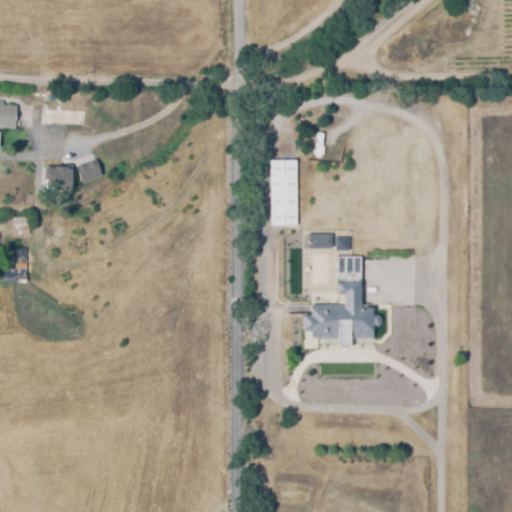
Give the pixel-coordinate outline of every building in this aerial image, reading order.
[(267,129),(249,129),(248,102),(266,101),(267,129)] [(87,125),(27,121),(27,108),(28,108),(29,102),(45,103),(45,108),(69,110),(69,107),(89,107),(87,125)] [(2,146),(0,146),(0,104),(18,104),(19,127),(3,127),(2,146)] [(296,223),(273,223),(272,159),(295,158),(296,223)] [(77,185),(73,172),(88,167),(87,165),(92,163),(96,180),(77,185)] [(54,188),(49,173),(69,167),(73,182),(54,188)] [(34,204),(21,204),(21,194),(27,194),(27,196),(36,196),(36,203),(34,203),(34,204)] [(46,207),(42,198),(47,196),(51,204),(46,207)] [(29,234),(0,234),(0,225),(7,225),(6,219),(12,219),(12,217),(30,217),(31,229),(29,229),(29,234)] [(330,233),(330,248),(307,248),(307,233),(330,233)] [(350,247),(335,247),(335,239),(350,239),(350,247)] [(24,282),(1,282),(1,267),(12,267),(12,247),(23,247),(24,267),(24,282)] [(358,282),(359,307),(370,307),(370,314),(375,314),(378,317),(378,322),(375,325),(370,325),(370,327),(370,333),(361,333),(361,338),(315,338),(315,332),(309,332),(309,303),(341,303),(340,282),(356,282),(358,282)]
